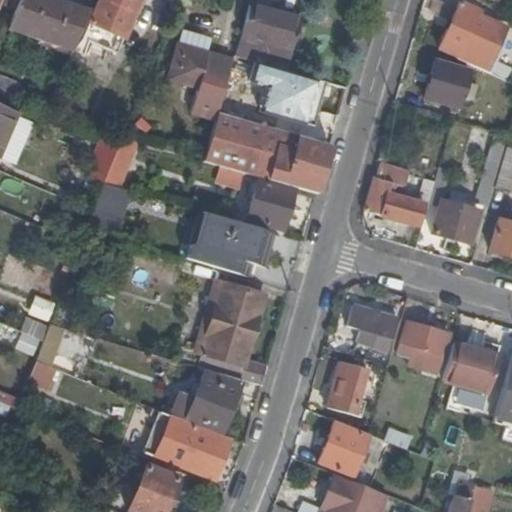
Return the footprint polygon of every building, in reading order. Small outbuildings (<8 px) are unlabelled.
[(17,0),(8,0),(6,6),(14,10),(17,0)] [(87,13),(50,0),(18,0),(7,29),(71,51),(81,27),(87,13)] [(139,0),(98,0),(88,24),(123,39),(139,0)] [(457,58),(457,60),(485,72),(491,60),(503,32),(476,19),(479,11),(460,2),(438,50),(457,58)] [(299,19),(248,4),(239,37),(234,55),(277,69),(284,71),(290,52),(299,19)] [(191,114),(215,121),(217,114),(221,100),(222,95),(232,61),(232,60),(207,52),(211,39),(182,30),(167,79),(199,90),(191,114)] [(217,114),(268,129),(272,113),(238,103),(248,72),(274,80),(277,69),(234,55),(232,60),(232,61),(222,95),(221,100),(217,114)] [(485,72),(505,82),(511,68),(491,60),(485,72)] [(435,62),(424,98),(459,109),(470,72),(435,62)] [(0,77),(0,94),(11,99),(17,84),(0,77)] [(0,148),(15,114),(0,107),(0,148)] [(314,194),(316,195),(329,146),(268,129),(217,114),(215,121),(203,162),(235,171),(253,176),(294,189),(314,194)] [(478,204),(489,207),(494,188),(505,148),(509,135),(499,132),(478,204)] [(105,181),(118,186),(136,142),(122,138),(119,145),(105,181)] [(511,149),(505,148),(494,188),(510,193),(511,185),(511,149)] [(235,171),(203,162),(201,173),(232,182),(235,171)] [(373,178),(364,211),(416,226),(423,205),(416,203),(404,200),(406,192),(392,189),(390,196),(387,195),(391,184),(403,187),(406,173),(380,166),(376,179),(375,179),(373,178)] [(434,182),(427,206),(439,210),(442,202),(450,171),(438,169),(434,182)] [(235,171),(232,182),(245,186),(246,180),(252,182),(253,176),(235,171)] [(423,205),(427,206),(434,182),(422,179),(416,203),(423,205)] [(105,181),(97,200),(99,200),(111,205),(118,186),(105,181)] [(311,207),(314,194),(294,189),(293,191),(258,181),(246,221),(282,232),(290,201),(311,207)] [(111,205),(99,200),(94,212),(111,220),(116,206),(111,205)] [(478,212),(442,202),(439,210),(432,234),(468,244),(478,212)] [(194,209),(179,257),(227,272),(236,275),(240,261),(252,265),(263,230),(194,209)] [(511,257),(511,224),(498,221),(489,250),(511,257)] [(182,364),(205,371),(242,381),(261,387),(267,368),(245,360),(263,297),(223,285),(205,347),(189,342),(182,364)] [(360,330),(357,342),(356,343),(386,352),(396,320),(352,307),(346,327),(360,330)] [(20,332),(42,341),(46,331),(25,322),(20,332)] [(448,335),(406,322),(397,353),(407,356),(404,367),(436,376),(448,335)] [(64,333),(50,328),(45,342),(54,346),(58,336),(62,337),(64,333)] [(14,343),(38,352),(42,341),(20,332),(18,331),(14,343)] [(357,342),(328,334),(324,349),(352,358),(356,343),(357,342)] [(499,357),(452,343),(441,382),(488,395),(499,357)] [(511,358),(510,358),(493,418),(511,422),(511,358)] [(366,372),(340,364),(328,409),(361,418),(365,403),(358,402),(366,372)] [(180,393),(170,416),(184,422),(186,418),(221,432),(242,381),(205,371),(194,398),(180,393)] [(446,408),(479,412),(481,394),(449,390),(446,408)] [(0,416),(4,418),(9,408),(0,404),(0,416)] [(185,423),(164,415),(159,426),(181,435),(185,423)] [(355,467),(368,436),(333,422),(316,464),(351,477),(352,476),(355,467)] [(229,441),(194,427),(178,467),(213,481),(229,441)] [(382,441),(406,451),(412,436),(387,427),(382,441)] [(162,511),(176,479),(145,466),(126,511),(162,511)] [(361,470),(355,467),(352,476),(358,478),(361,470)] [(377,511),(384,495),(335,476),(326,498),(331,500),(326,511),(377,511)] [(465,511),(473,486),(458,482),(448,511),(465,511)] [(479,511),(486,489),(473,486),(465,511),(479,511)] [(331,500),(326,498),(321,510),(326,511),(331,500)]
